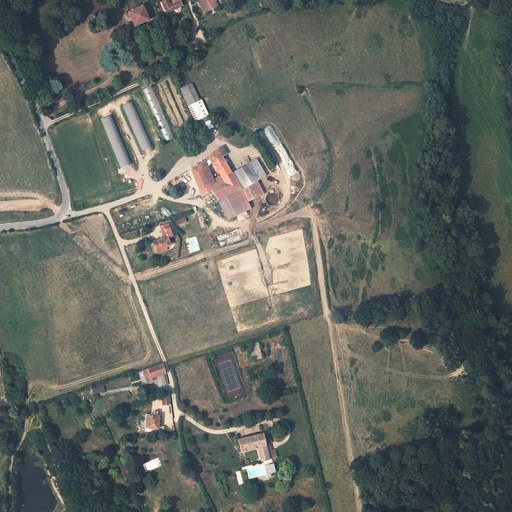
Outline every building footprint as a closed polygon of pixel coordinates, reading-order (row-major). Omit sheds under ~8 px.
[(141,6),(138,0),(132,0),(128,2),(132,10),(128,11),(135,26),(149,20),(143,5),(141,6)] [(183,6),(180,0),(161,0),(167,13),(183,6)] [(201,0),(202,1),(199,3),(204,12),(215,6),(211,0),(201,0)] [(199,100),(191,83),(180,88),(188,105),(199,100)] [(153,86),(145,89),(163,142),(172,139),(153,86)] [(201,99),(199,100),(188,105),(195,121),(208,115),(201,99)] [(132,101),(122,105),(142,151),(152,147),(132,101)] [(102,119),(119,168),(130,164),(113,115),(102,119)] [(217,199),(225,214),(238,208),(231,192),(232,192),(241,188),(222,156),(226,153),(222,146),(219,148),(209,156),(221,176),(224,182),(216,186),(213,179),(209,169),(204,171),(200,163),(191,169),(191,171),(187,172),(191,184),(196,182),(201,195),(212,190),(217,199)] [(256,159),(232,173),(241,188),(232,192),(243,211),(252,206),(248,200),(261,192),(254,182),(266,175),(256,159)] [(205,160),(200,163),(204,171),(209,169),(205,160)] [(191,184),(187,172),(180,175),(184,186),(191,184)] [(221,176),(213,179),(216,186),(224,182),(221,176)] [(228,219),(243,211),(232,192),(231,192),(238,208),(225,214),(228,219)] [(165,238),(154,242),(158,252),(163,250),(162,249),(167,247),(172,246),(169,238),(173,237),(170,228),(162,231),(165,238)] [(250,344),(252,358),(255,357),(256,359),(262,358),(259,342),(250,344)] [(152,378),(165,373),(162,364),(149,369),(143,370),(147,382),(152,380),(152,378)] [(91,388),(94,395),(105,390),(103,384),(91,388)] [(158,428),(159,415),(157,415),(157,411),(154,410),(154,415),(146,414),(145,427),(148,428),(158,428)] [(257,448),(266,445),(265,444),(263,434),(239,440),(241,452),(257,448)] [(257,448),(260,456),(268,454),(267,452),(266,445),(257,448)] [(276,457),(275,450),(267,452),(268,454),(269,459),(276,457)] [(267,474),(276,472),(273,463),(265,465),(267,474)]
